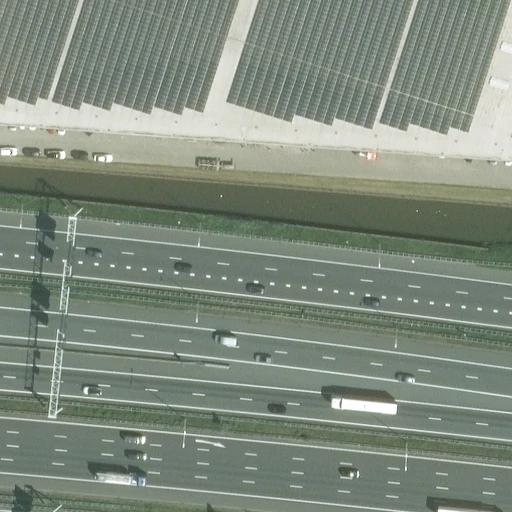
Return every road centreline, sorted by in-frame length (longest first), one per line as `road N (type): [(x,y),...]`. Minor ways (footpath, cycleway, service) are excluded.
road 1 (motorway): [(511,393),(258,350),(0,326)]
road 2 (motorway): [(511,310),(0,248)]
road 3 (motorway): [(0,450),(511,500)]
road 4 (motorway): [(511,425),(0,375)]
